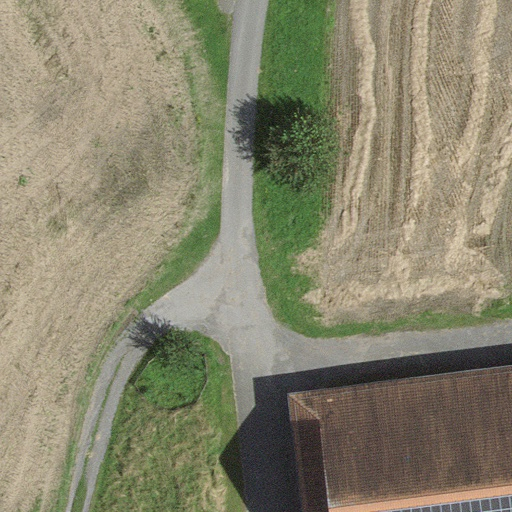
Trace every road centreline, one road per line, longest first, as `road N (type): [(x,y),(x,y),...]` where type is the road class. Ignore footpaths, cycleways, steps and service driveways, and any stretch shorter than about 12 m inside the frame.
road 1 (track): [(226,299),(251,0)]
road 2 (track): [(81,511),(105,394),(141,328),(226,299)]
road 3 (track): [(282,511),(269,359),(226,299)]
